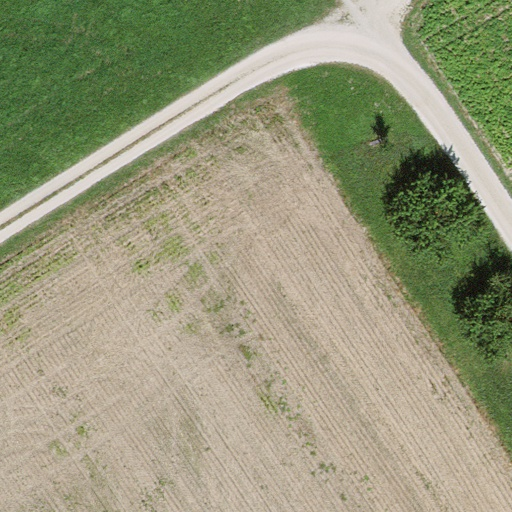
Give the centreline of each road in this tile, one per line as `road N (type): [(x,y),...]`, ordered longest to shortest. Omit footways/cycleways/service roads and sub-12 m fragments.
road 1 (track): [(0,228),(289,51),(392,0)]
road 2 (track): [(343,0),(511,252)]
